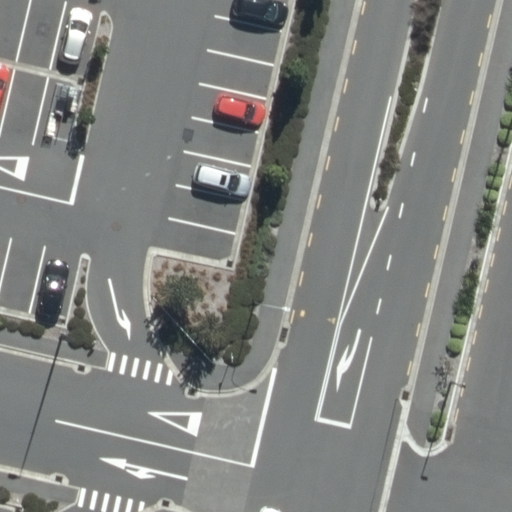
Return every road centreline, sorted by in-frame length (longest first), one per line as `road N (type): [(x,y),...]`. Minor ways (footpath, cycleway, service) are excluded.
road 1 (unclassified): [(272,511),(392,0)]
road 2 (unclassified): [(466,0),(353,511)]
